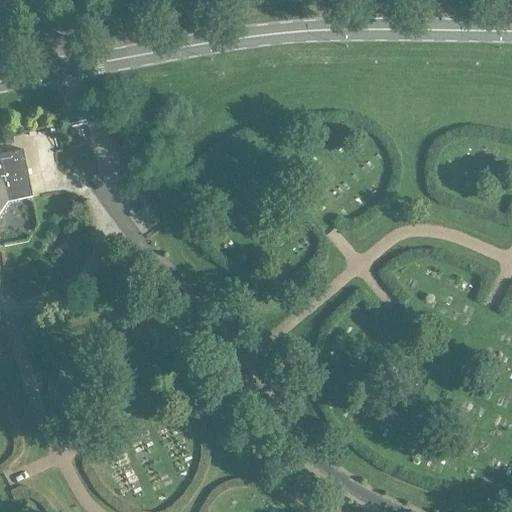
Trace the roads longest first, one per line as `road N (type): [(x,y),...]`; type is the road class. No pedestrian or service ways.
road 1 (secondary): [(511,29),(308,31),(0,82)]
road 2 (residential): [(0,306),(47,302),(82,278),(102,251),(106,229),(83,186),(38,186)]
